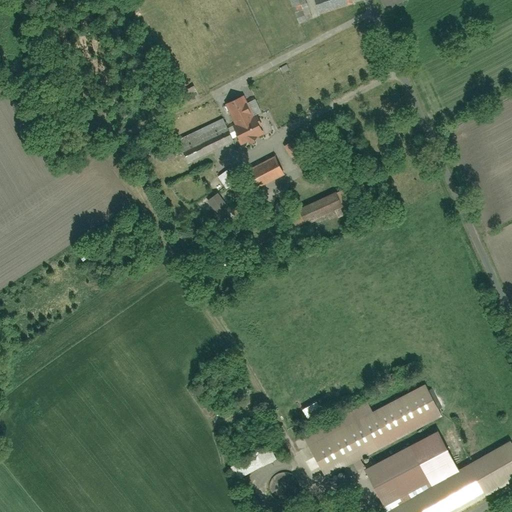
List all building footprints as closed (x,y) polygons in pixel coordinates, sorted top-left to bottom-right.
[(302,0),(287,0),(297,27),(310,22),(302,0)] [(315,0),(320,15),(349,7),(347,0),(315,0)] [(0,11),(0,37),(13,33),(4,10),(0,11)] [(233,131),(241,147),(266,135),(258,119),(255,120),(243,96),(225,105),(237,129),(233,131)] [(178,140),(188,163),(233,143),(223,120),(178,140)] [(295,139),(283,149),(297,168),(310,158),(295,139)] [(273,158),(246,172),(256,191),(283,178),(273,158)] [(227,174),(217,179),(225,192),(235,186),(227,174)] [(244,206),(249,200),(236,188),(231,194),(244,206)] [(334,190),(303,207),(315,229),(346,213),(334,190)] [(206,199),(216,214),(228,206),(218,191),(206,199)] [(442,419),(424,385),(372,412),(368,404),(303,437),(325,480),(442,419)] [(511,447),(506,437),(429,483),(408,447),(360,476),(381,511),(452,511),(511,476),(511,447)] [(256,456),(229,469),(235,481),(262,468),(256,456)] [(296,479),(289,474),(282,473),(278,474),(272,478),(269,483),(269,491),(272,498),(279,502),(287,503),(295,498),(298,493),(299,487),(296,479)]
